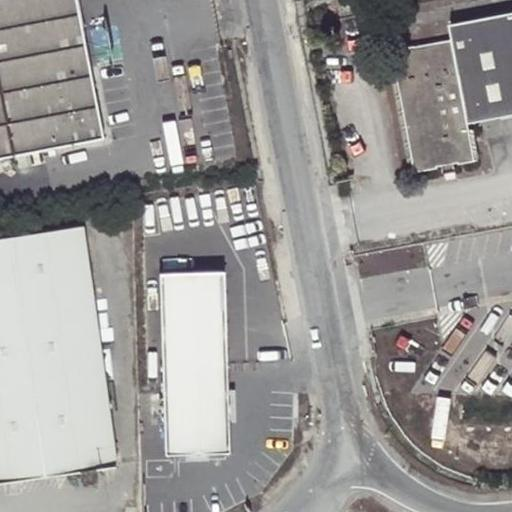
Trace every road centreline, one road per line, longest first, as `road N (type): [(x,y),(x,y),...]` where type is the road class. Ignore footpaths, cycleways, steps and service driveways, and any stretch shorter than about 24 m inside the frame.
road 1 (unclassified): [(260,0),(342,458)]
road 2 (unclassified): [(461,511),(342,458)]
